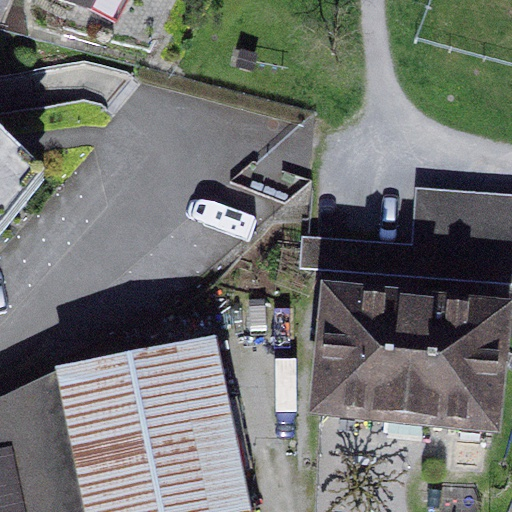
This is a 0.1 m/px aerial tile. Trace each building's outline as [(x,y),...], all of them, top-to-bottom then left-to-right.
[(84,0),(34,0),(74,20),(84,0)] [(0,150),(0,252),(46,194),(0,150)] [(511,255),(413,248),(411,276),(511,283),(511,255)] [(319,401),(490,420),(502,309),(331,290),(319,401)] [(0,511),(210,511),(177,346),(16,378),(0,386),(0,511)]
